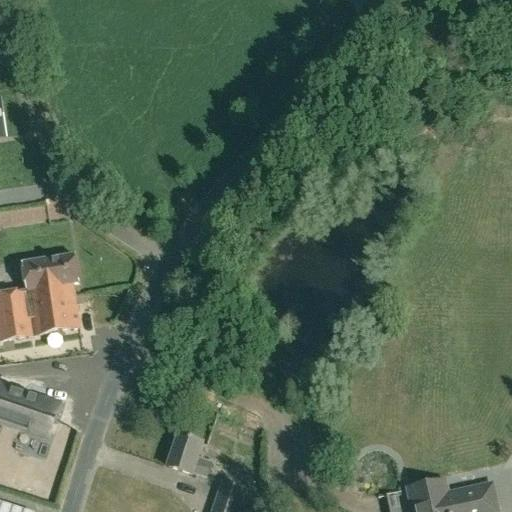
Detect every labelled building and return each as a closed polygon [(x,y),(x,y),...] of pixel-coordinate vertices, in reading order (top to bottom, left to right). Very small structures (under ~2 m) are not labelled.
[(0,341),(80,330),(74,286),(80,285),(76,257),(23,264),(26,292),(0,295),(0,341)] [(0,421),(42,443),(61,407),(9,381),(0,398),(0,421)] [(207,478),(211,465),(197,460),(202,444),(179,436),(168,468),(191,475),(192,473),(207,478)] [(239,511),(246,490),(222,482),(212,511),(239,511)] [(497,511),(492,485),(447,495),(445,486),(424,490),(420,488),(407,490),(411,511),(497,511)] [(0,511),(27,511),(0,503),(0,511)]
